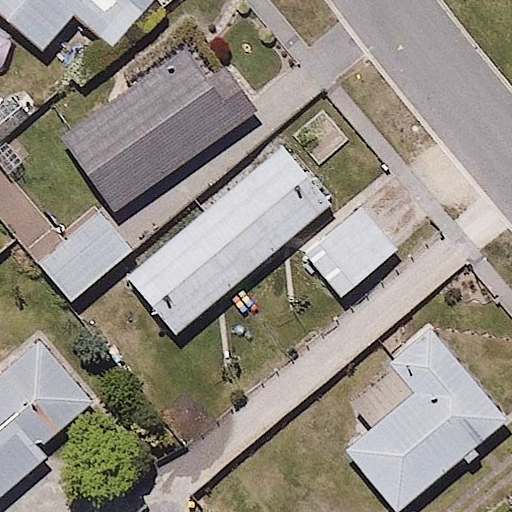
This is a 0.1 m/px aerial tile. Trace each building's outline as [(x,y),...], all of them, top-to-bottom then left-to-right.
[(0,0),(0,19),(38,50),(69,15),(109,45),(148,0),(0,0)] [(201,80),(179,48),(57,140),(111,213),(255,111),(222,64),(201,80)] [(329,207),(277,145),(120,275),(171,337),(329,207)] [(395,251),(356,208),(300,257),(338,300),(395,251)] [(130,249),(96,211),(36,265),(69,303),(130,249)] [(426,329),(343,401),(367,428),(341,450),(392,511),(501,420),(426,329)] [(0,497),(50,454),(39,441),(94,394),(39,330),(0,363),(0,497)] [(145,511),(150,509),(102,445),(10,511),(145,511)] [(273,511),(259,493),(233,511),(273,511)]
